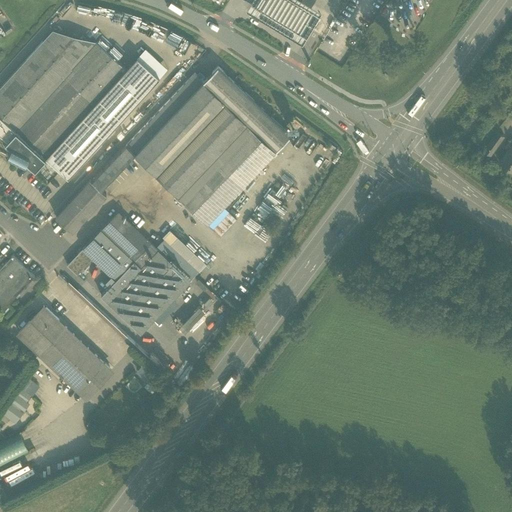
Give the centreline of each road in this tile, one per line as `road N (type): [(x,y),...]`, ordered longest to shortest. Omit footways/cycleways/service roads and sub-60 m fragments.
road 1 (primary): [(123,511),(339,222)]
road 2 (tertiary): [(289,77),(151,0)]
road 3 (secondary): [(501,221),(398,142)]
road 4 (tertiary): [(289,77),(388,155)]
